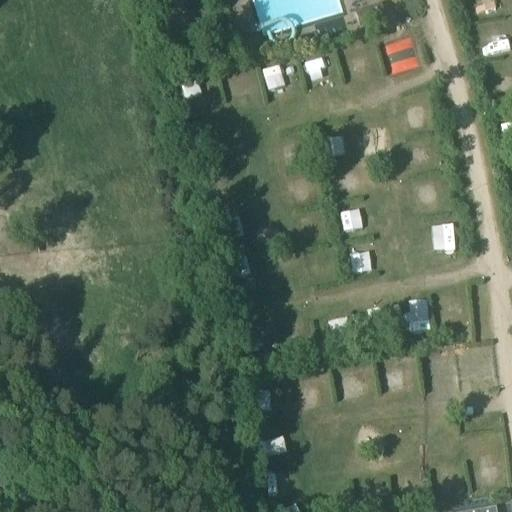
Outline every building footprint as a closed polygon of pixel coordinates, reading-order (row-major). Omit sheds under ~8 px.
[(464,0),(467,18),(488,15),(485,0),(464,0)] [(353,15),(358,31),(385,23),(380,7),(353,15)] [(475,39),(498,37),(497,23),(474,24),(475,39)] [(382,44),(386,67),(415,61),(410,39),(382,44)] [(300,59),(309,90),(330,84),(321,53),(300,59)] [(427,97),(414,98),(417,126),(430,125),(427,97)] [(159,163),(103,169),(104,182),(146,177),(147,180),(161,178),(159,163)] [(68,248),(58,226),(45,231),(55,253),(68,248)] [(464,380),(462,347),(431,349),(433,382),(464,380)] [(402,360),(381,361),(383,385),(404,383),(402,360)] [(465,380),(435,385),(437,401),(467,397),(465,380)] [(500,463),(474,464),(475,489),(502,487),(500,463)]
